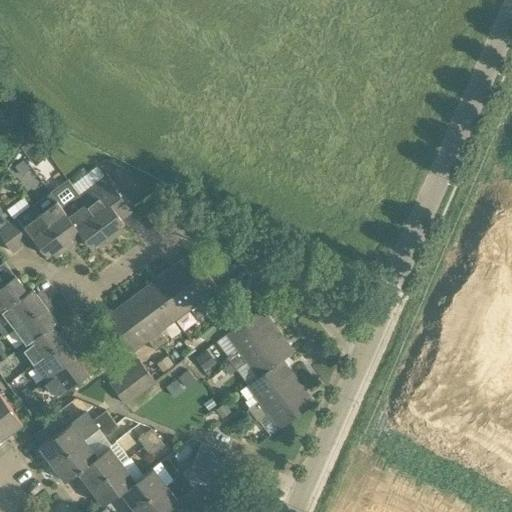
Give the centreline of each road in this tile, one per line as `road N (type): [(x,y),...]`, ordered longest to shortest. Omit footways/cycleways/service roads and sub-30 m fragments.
road 1 (tertiary): [(511,14),(360,361)]
road 2 (residential): [(360,361),(295,273),(204,227),(175,227),(90,287)]
road 3 (tertiary): [(360,361),(294,511)]
